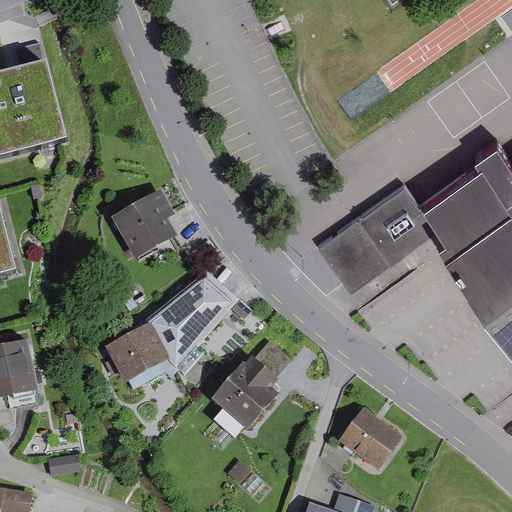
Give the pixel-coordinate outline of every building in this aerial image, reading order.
[(48,78),(0,89),(0,168),(66,153),(48,78)] [(511,167),(497,147),(476,162),(481,169),(424,210),(440,232),(448,242),(442,247),(467,282),(511,345),(511,167)] [(440,232),(424,210),(406,185),(358,219),(390,266),(440,232)] [(161,195),(110,224),(135,267),(178,243),(167,223),(174,219),(161,195)] [(0,287),(17,283),(0,216),(0,287)] [(390,266),(358,219),(356,220),(317,248),(352,293),(390,266)] [(146,325),(150,331),(170,366),(178,375),(233,313),(231,311),(238,302),(208,275),(146,325)] [(150,331),(105,355),(126,389),(130,388),(133,394),(166,377),(172,382),(178,375),(170,366),(150,331)] [(243,371),(212,407),(248,438),(281,401),(273,394),(280,386),(276,383),(293,364),(270,344),(246,373),(243,371)] [(28,349),(0,354),(0,408),(10,406),(11,413),(38,409),(37,400),(39,399),(28,349)] [(404,443),(364,414),(339,448),(378,477),(404,443)] [(78,458),(48,463),(51,480),(81,475),(78,458)] [(239,463),(228,476),(241,488),(253,475),(239,463)] [(0,511),(30,511),(33,498),(0,491),(0,511)] [(333,511),(318,511),(310,509),(308,511),(376,511),(378,509),(339,496),(333,511)]
